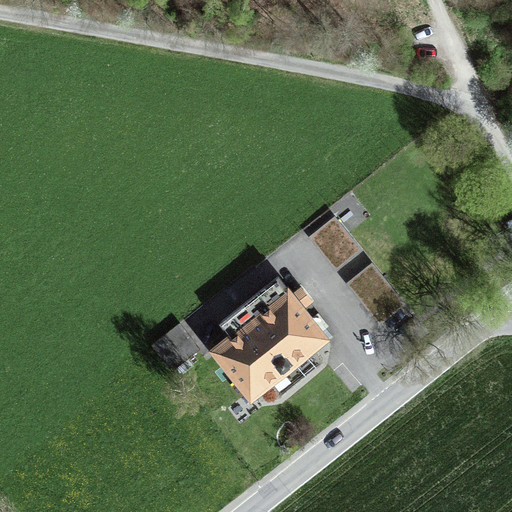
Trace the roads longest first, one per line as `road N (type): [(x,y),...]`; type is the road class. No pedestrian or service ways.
road 1 (unclassified): [(511,164),(474,101),(0,11)]
road 2 (tertiary): [(511,306),(249,511)]
